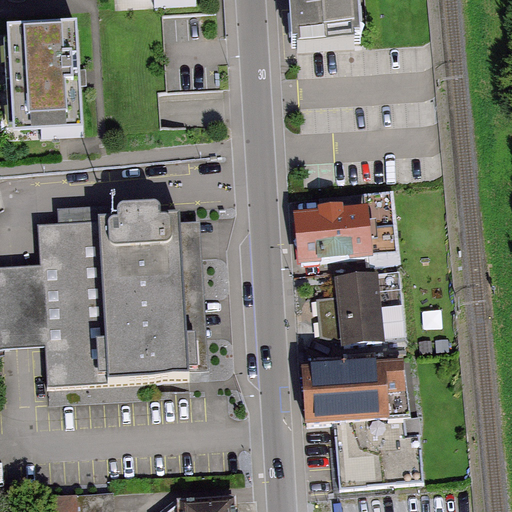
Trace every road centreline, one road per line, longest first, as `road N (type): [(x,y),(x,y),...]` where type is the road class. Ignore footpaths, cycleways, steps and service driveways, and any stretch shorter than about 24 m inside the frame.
road 1 (primary): [(400,0),(448,511)]
road 2 (residential): [(283,511),(253,0)]
